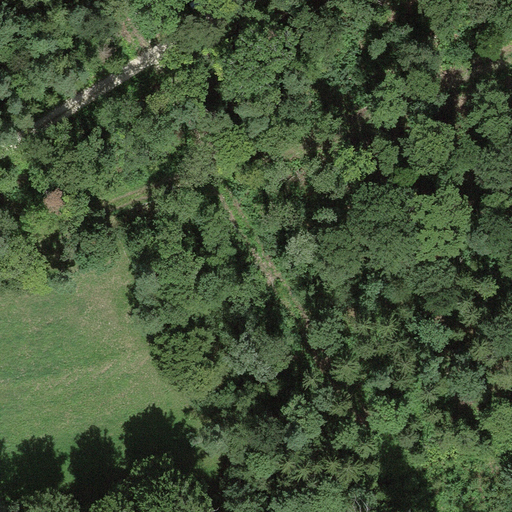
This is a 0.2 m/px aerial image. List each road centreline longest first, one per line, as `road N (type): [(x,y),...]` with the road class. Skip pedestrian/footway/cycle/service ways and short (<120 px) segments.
road 1 (track): [(511,54),(293,144),(22,240)]
road 2 (track): [(247,0),(0,154)]
